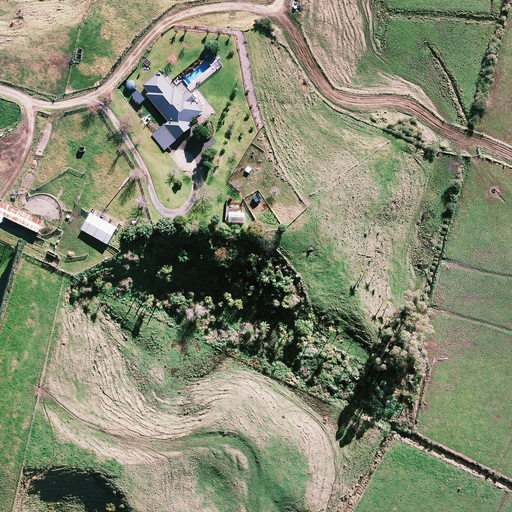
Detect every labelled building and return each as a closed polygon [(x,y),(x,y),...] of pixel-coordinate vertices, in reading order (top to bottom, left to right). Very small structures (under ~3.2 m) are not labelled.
[(166,75),(161,78),(159,75),(141,89),(168,123),(165,125),(176,139),(194,126),(191,121),(203,114),(181,86),(177,89),(166,75)] [(145,101),(137,92),(132,97),(140,105),(145,101)] [(45,223),(3,203),(0,210),(0,224),(2,226),(5,219),(39,235),(45,223)] [(244,213),(229,213),(229,223),(244,223),(244,213)] [(117,230),(91,215),(82,231),(107,246),(117,230)]
